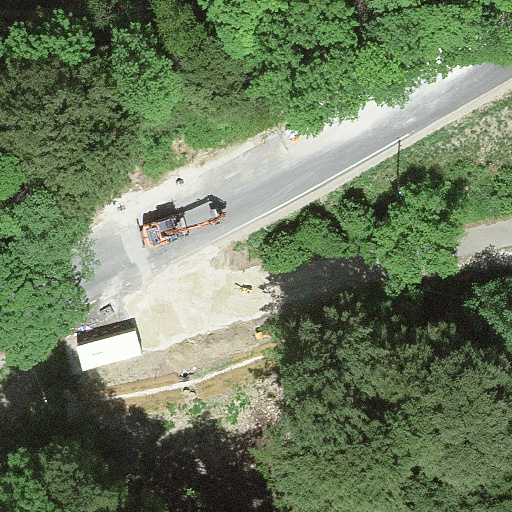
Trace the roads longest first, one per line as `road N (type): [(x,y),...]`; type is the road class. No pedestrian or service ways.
road 1 (tertiary): [(511,48),(0,315)]
road 2 (track): [(0,21),(77,19),(154,0)]
